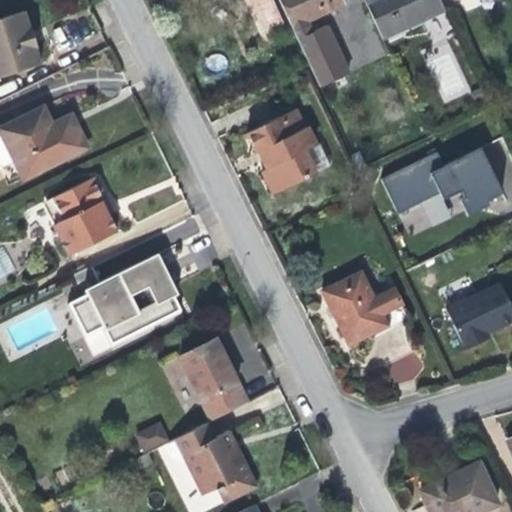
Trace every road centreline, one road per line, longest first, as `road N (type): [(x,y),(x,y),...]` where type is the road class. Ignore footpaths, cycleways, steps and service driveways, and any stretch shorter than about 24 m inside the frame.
road 1 (residential): [(125,0),(345,443)]
road 2 (residential): [(345,443),(511,390)]
